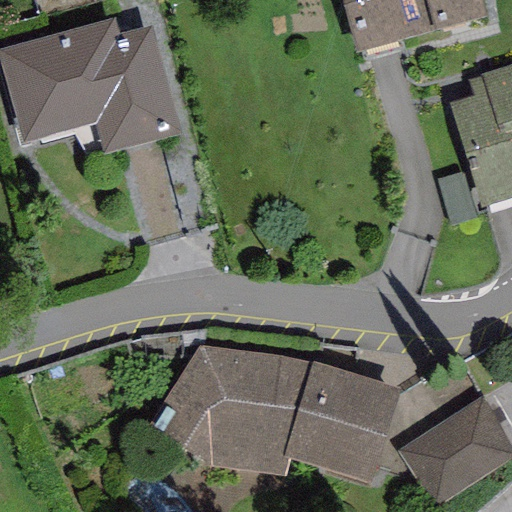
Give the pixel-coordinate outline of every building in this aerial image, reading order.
[(339,0),(355,58),(487,23),(481,0),(339,0)] [(114,22),(0,53),(0,68),(22,146),(95,126),(104,158),(181,137),(152,31),(119,40),(114,22)] [(481,80),(467,84),(472,100),(448,107),(480,213),(511,202),(511,67),(480,78),(481,80)] [(311,366),(198,350),(151,432),(198,466),(282,480),(287,462),(369,489),(402,395),(311,366)] [(403,449),(436,505),(511,460),(511,453),(482,403),(403,449)]
